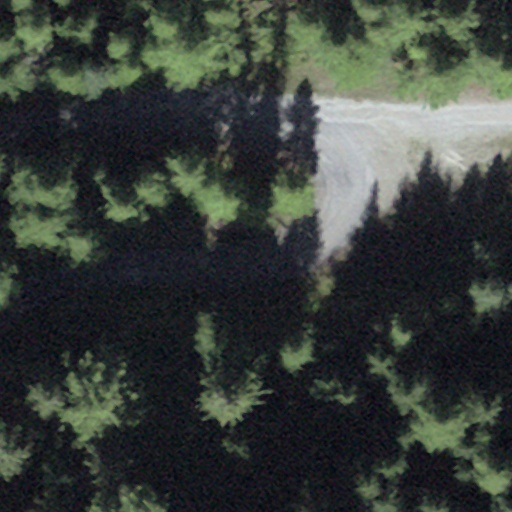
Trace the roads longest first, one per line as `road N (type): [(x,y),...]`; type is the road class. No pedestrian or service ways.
road 1 (track): [(0,125),(172,105),(391,133),(511,119)]
road 2 (track): [(391,133),(396,203),(316,250),(143,259),(0,307)]
